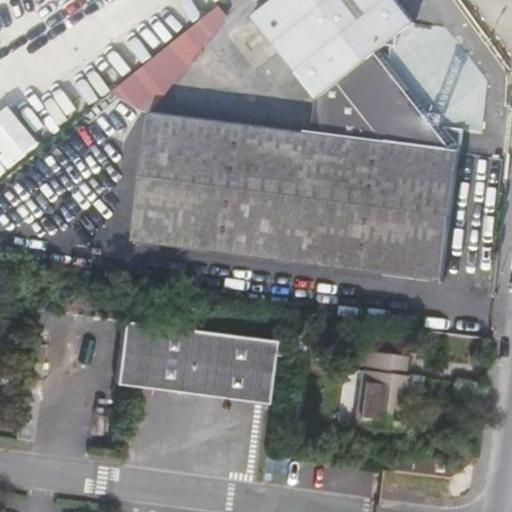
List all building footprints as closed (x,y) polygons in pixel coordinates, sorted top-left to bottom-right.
[(399,34),(410,25),(390,0),(271,0),(247,19),(313,102),(317,99),(312,134),(461,152),(463,130),(444,128),(392,61),(393,47),(398,47),(399,34)] [(0,144),(15,163),(42,142),(13,104),(0,114),(0,144)] [(246,126),(149,113),(132,244),(443,283),(461,152),(312,134),(246,126)] [(108,391),(260,409),(268,346),(116,327),(108,391)] [(405,358),(361,353),(351,426),(401,433),(408,378),(402,377),(404,367),(405,358)]
